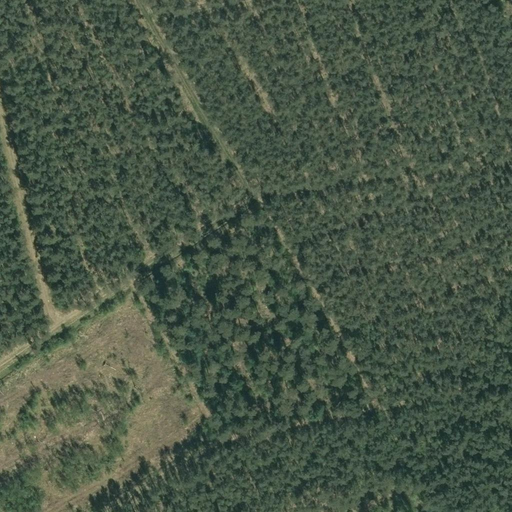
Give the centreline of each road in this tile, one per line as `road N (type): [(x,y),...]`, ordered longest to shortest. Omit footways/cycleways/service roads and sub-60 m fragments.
road 1 (track): [(100,511),(208,444),(323,411),(511,380)]
road 2 (track): [(154,23),(366,405)]
road 3 (track): [(253,201),(55,328)]
road 4 (track): [(55,328),(0,111)]
